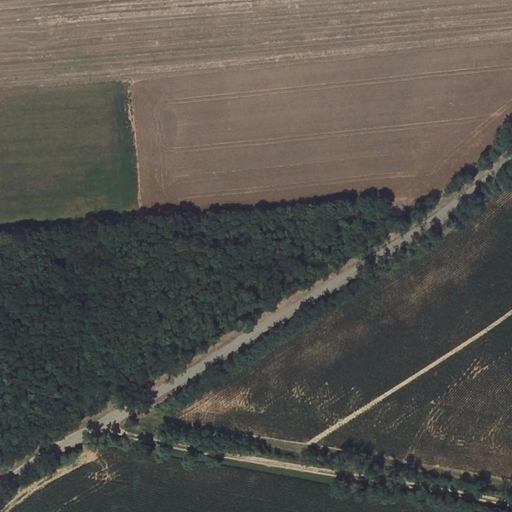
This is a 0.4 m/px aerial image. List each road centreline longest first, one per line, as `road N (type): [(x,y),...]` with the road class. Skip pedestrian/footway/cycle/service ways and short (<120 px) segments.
road 1 (unclassified): [(511,155),(436,219),(0,489)]
road 2 (track): [(511,505),(96,428)]
